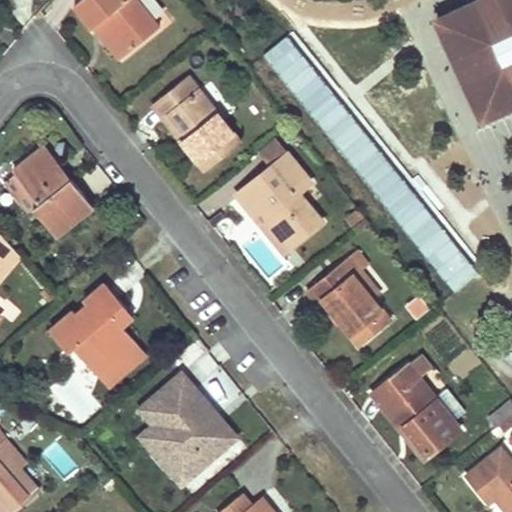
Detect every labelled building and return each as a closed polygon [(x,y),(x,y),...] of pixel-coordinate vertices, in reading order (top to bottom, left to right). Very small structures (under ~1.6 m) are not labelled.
[(138,0),(77,0),(74,3),(118,57),(158,25),(138,0)] [(478,103),(489,106),(511,95),(511,0),(453,0),(427,12),(454,72),(466,74),(478,103)] [(292,30),(266,50),(452,291),(478,272),(292,30)] [(454,72),(471,113),(489,106),(478,103),(466,74),(454,72)] [(204,167),(221,153),(239,139),(189,77),(154,105),(204,167)] [(258,150),(270,166),(288,152),(275,136),(258,150)] [(54,233),(73,218),(92,203),(69,175),(66,177),(40,146),(12,168),(15,173),(38,201),(33,206),(54,233)] [(266,215),(290,246),(322,220),(298,190),(310,180),(288,152),(270,166),(237,192),(260,220),(266,215)] [(3,182),(27,211),(33,206),(38,201),(15,173),(3,182)] [(345,215),(353,226),(365,217),(357,206),(345,215)] [(266,215),(260,220),(284,250),(290,246),(266,215)] [(0,273),(18,252),(0,231),(0,273)] [(359,345),(390,320),(371,296),(379,290),(360,267),(368,261),(359,248),(307,289),(317,302),(322,298),(334,313),(359,345)] [(87,303),(81,308),(76,313),(72,309),(50,329),(68,350),(74,345),(98,373),(136,340),(121,323),(131,314),(104,282),(84,300),(87,303)] [(322,298),(317,302),(315,303),(327,319),(334,313),(322,298)] [(107,383),(145,351),(136,340),(98,373),(107,383)] [(424,456),(460,427),(453,418),(465,408),(447,385),(434,395),(419,376),(432,364),(421,350),(408,362),(372,391),(424,456)] [(217,413),(182,371),(140,407),(154,423),(140,434),(154,451),(163,443),(184,468),(202,452),(209,460),(237,436),(224,421),(219,425),(213,417),(217,413)] [(55,396),(87,416),(98,399),(66,379),(55,396)] [(487,415),(495,425),(499,422),(511,411),(511,399),(510,397),(487,415)] [(505,429),(511,423),(511,411),(499,422),(505,429)] [(18,466),(22,463),(25,460),(0,430),(0,509),(2,511),(11,511),(38,489),(18,466)] [(62,479),(76,471),(59,442),(45,450),(62,479)] [(465,474),(487,501),(496,495),(508,511),(511,511),(511,461),(500,446),(465,474)] [(275,511),(261,494),(250,503),(241,492),(216,511),(275,511)]
